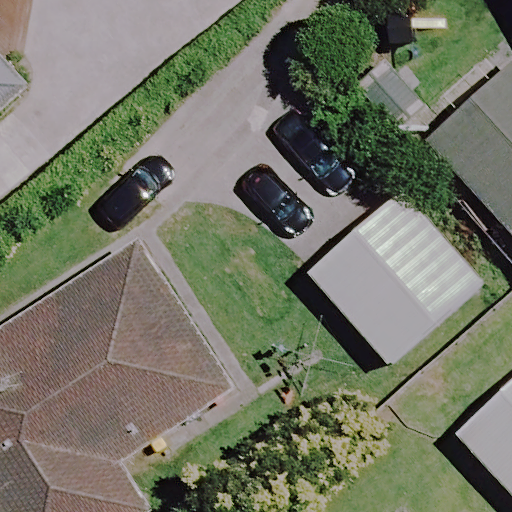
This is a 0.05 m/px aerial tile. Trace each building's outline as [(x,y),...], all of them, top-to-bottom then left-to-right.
[(511,73),(423,151),(511,250),(511,73)] [(0,112),(17,97),(0,77),(0,112)] [(475,288),(391,197),(300,280),(383,371),(475,288)] [(234,389),(132,240),(0,330),(0,511),(141,511),(114,471),(234,389)] [(511,385),(450,443),(511,509),(511,385)]
